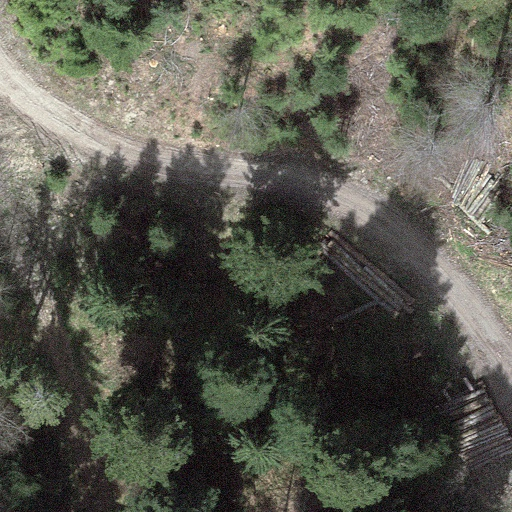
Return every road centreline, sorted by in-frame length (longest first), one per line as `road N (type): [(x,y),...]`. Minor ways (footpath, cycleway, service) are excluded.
road 1 (track): [(0,75),(30,110),(83,141),(173,164),(265,171),(386,216),(485,317),(511,360)]
road 2 (track): [(96,511),(49,282),(23,223),(0,197)]
